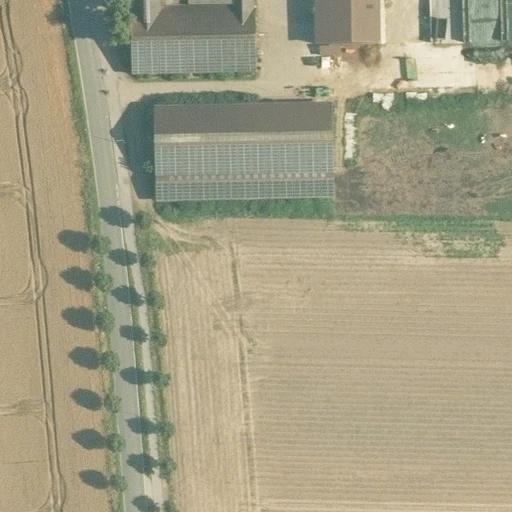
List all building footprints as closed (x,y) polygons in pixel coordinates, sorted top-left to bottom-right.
[(181,0),(131,0),(131,9),(181,6),(181,0)] [(377,0),(317,0),(318,47),(379,45),(377,0)] [(461,44),(461,0),(430,0),(431,44),(461,44)] [(256,74),(254,3),(230,4),(187,5),(181,6),(131,9),(133,76),(256,74)] [(330,108),(155,112),(157,201),(333,198),(330,108)]
